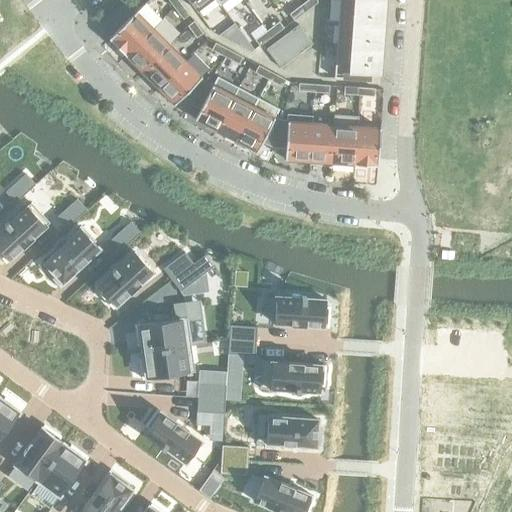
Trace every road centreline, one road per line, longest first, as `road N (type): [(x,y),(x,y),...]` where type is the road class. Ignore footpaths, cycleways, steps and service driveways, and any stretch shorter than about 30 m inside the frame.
road 1 (residential): [(52,23),(129,114),(178,145),(280,191),(416,211)]
road 2 (residential): [(402,511),(416,211)]
road 3 (residential): [(416,211),(404,176),(409,0)]
road 4 (residential): [(214,511),(74,413)]
road 5 (residential): [(0,289),(76,317),(93,335),(93,387)]
